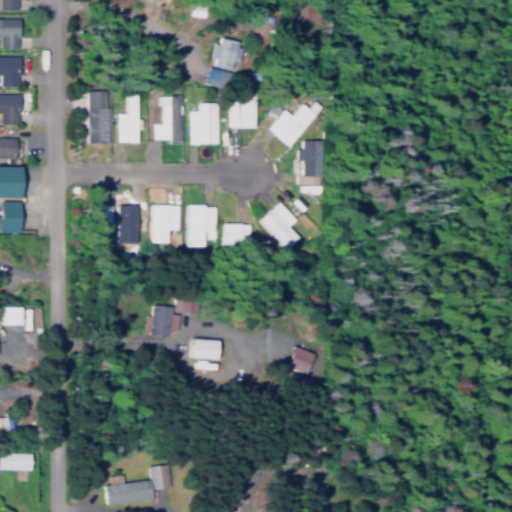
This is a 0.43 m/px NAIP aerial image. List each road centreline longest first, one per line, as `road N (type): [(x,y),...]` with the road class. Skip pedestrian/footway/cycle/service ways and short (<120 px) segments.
road 1 (residential): [(33,0),(41,511)]
road 2 (residential): [(39,166),(236,169)]
